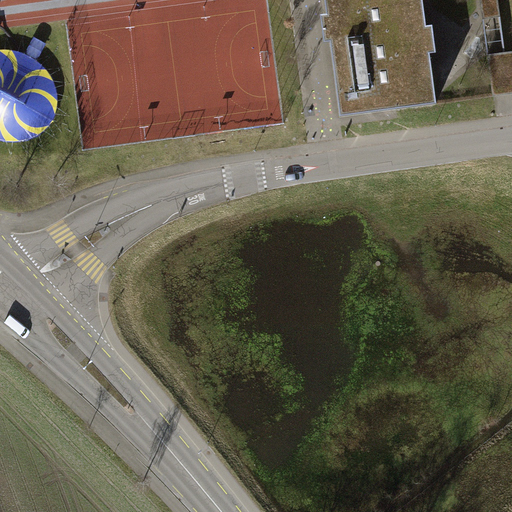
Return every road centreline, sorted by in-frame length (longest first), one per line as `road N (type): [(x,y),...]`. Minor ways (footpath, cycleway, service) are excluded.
road 1 (residential): [(511,141),(245,179),(174,197),(75,251),(32,286)]
road 2 (tertiary): [(3,309),(112,408),(163,441)]
road 3 (tertiary): [(163,441),(131,392),(32,286)]
